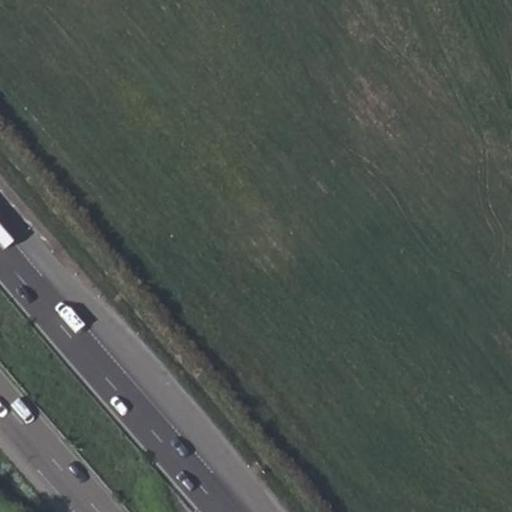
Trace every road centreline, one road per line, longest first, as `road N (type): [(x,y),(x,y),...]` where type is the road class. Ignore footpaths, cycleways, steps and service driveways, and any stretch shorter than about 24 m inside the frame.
road 1 (trunk): [(224,511),(0,252)]
road 2 (trunk): [(0,395),(100,511)]
